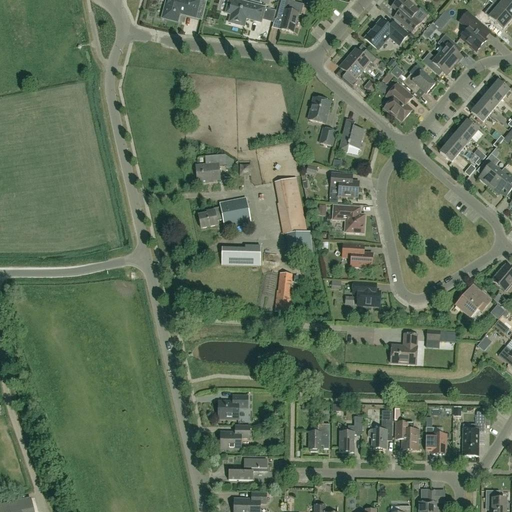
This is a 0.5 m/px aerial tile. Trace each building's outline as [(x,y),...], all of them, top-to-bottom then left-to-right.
[(167,0),(163,18),(177,22),(179,14),(195,18),(199,1),(197,0),(167,0)] [(261,23),(265,8),(235,0),(234,2),(229,1),(226,13),(231,15),(229,23),(244,27),(246,20),(249,20),(261,23)] [(293,34),(298,14),(292,13),(294,2),(286,0),(281,0),(277,16),(283,18),(280,30),(293,34)] [(418,12),(404,0),(398,0),(392,8),(398,13),(394,18),(402,25),(411,33),(419,24),(412,18),(418,12)] [(511,21),(511,20),(511,3),(511,1),(511,0),(496,0),(493,4),(511,21)] [(493,4),(488,10),(479,20),(489,29),(494,23),(503,30),(511,21),(493,4)] [(451,19),(444,13),(434,25),(440,32),(451,19)] [(485,40),(490,34),(467,13),(459,22),(468,30),(460,39),(476,52),(486,41),(485,40)] [(389,30),(380,22),(365,39),(378,50),(389,38),(399,46),(408,35),(394,23),(389,30)] [(454,67),(462,58),(451,48),(454,44),(445,36),(437,44),(444,50),(440,55),(454,67)] [(365,59),(355,50),(347,59),(362,72),(370,64),(374,67),(380,61),(370,52),(365,59)] [(429,54),(421,63),(431,71),(435,67),(446,76),(454,67),(440,55),(436,60),(429,54)] [(349,77),(344,83),(353,91),(359,85),(354,81),(362,72),(347,59),(339,68),(349,77)] [(410,75),(403,83),(413,92),(417,87),(426,95),(435,85),(421,72),(415,79),(410,75)] [(502,100),(509,92),(498,82),(491,90),(502,100)] [(391,101),(384,110),(391,116),(392,115),(402,123),(411,111),(405,106),(412,98),(397,85),(386,97),(391,101)] [(496,108),(502,100),(491,90),(484,98),(496,108)] [(424,94),(421,100),(428,104),(431,98),(424,94)] [(489,115),(496,108),(484,98),(478,105),(489,115)] [(308,121),(325,125),(330,103),(314,99),(308,121)] [(478,105),(471,113),(482,123),(489,115),(478,105)] [(346,121),(339,151),(347,153),(348,148),(360,150),(364,131),(353,128),(354,123),(346,121)] [(471,140),(478,132),(466,122),(460,130),(471,140)] [(320,144),(331,147),(335,132),(324,130),(320,144)] [(465,147),(471,140),(460,130),(453,137),(465,147)] [(453,137),(447,145),(458,155),(460,152),(463,155),(468,150),(465,147),(453,137)] [(451,163),(458,155),(447,145),(440,153),(451,163)] [(474,155),(479,160),(482,162),(486,158),(483,155),(478,150),(474,155)] [(478,179),(488,187),(500,173),(494,168),(499,162),(491,155),(482,165),(482,166),(486,169),(481,176),(478,179)] [(197,183),(220,181),(218,167),(226,166),(225,156),(205,158),(206,167),(196,168),(197,183)] [(240,165),(239,176),(250,177),(250,166),(240,165)] [(464,174),(469,178),(476,170),(471,166),(464,174)] [(511,189),(511,175),(504,169),(500,173),(488,187),(498,195),(499,194),(505,199),(511,189)] [(338,197),(358,198),(359,183),(352,182),(353,175),(331,174),(331,182),(330,189),(338,189),(338,197)] [(283,237),(286,236),(288,258),(312,256),(310,233),(306,233),(295,179),(274,183),(279,205),(277,205),(283,237)] [(221,210),(214,211),(207,213),(207,214),(198,216),(201,229),(217,226),(217,222),(223,221),(224,228),(250,223),(245,199),(220,205),(221,210)] [(365,216),(360,215),(361,208),(351,208),(333,206),(332,220),(346,221),(345,233),(363,234),(365,216)] [(364,254),(364,246),(343,245),(342,258),(351,259),(350,268),(371,269),(372,254),(364,254)] [(260,266),(260,247),(246,247),(246,250),(222,250),(222,249),(221,266),(222,266),(222,265),(260,266)] [(511,270),(506,266),(492,282),(504,291),(511,281),(511,270)] [(274,313),(276,313),(289,314),(291,293),(290,293),(292,275),(279,274),(277,291),(276,291),(274,313)] [(376,293),(377,286),(353,284),(352,294),(358,295),(357,306),(379,307),(380,293),(376,293)] [(455,306),(470,319),(478,309),(482,312),(491,302),(472,286),(464,296),(462,296),(460,297),(459,299),(460,301),(455,306)] [(497,316),(502,310),(497,305),(492,311),(497,316)] [(427,331),(427,341),(439,342),(440,332),(427,331)] [(456,333),(440,332),(440,342),(456,343),(456,333)] [(416,348),(417,336),(404,335),(403,347),(391,346),(390,364),(416,366),(417,348),(416,348)] [(511,350),(511,352),(506,347),(498,356),(508,365),(511,360),(511,350)] [(247,410),(247,399),(233,398),(232,406),(227,406),(227,402),(219,401),(219,400),(218,400),(218,422),(218,416),(226,417),(226,421),(237,421),(237,422),(238,422),(238,410),(247,410)] [(369,439),(372,439),(372,450),(385,450),(385,436),(391,436),(392,412),(381,412),(380,431),(372,431),(369,431),(368,433),(367,437),(369,439)] [(484,434),(484,417),(484,414),(476,413),(476,426),(470,426),(470,431),(463,431),(462,456),(477,457),(478,433),(484,434)] [(361,436),(362,418),(354,417),(354,427),(348,427),(348,433),(339,433),(339,453),(353,453),(354,435),(361,436)] [(419,431),(414,431),(414,424),(396,423),(395,441),(403,441),(402,451),(416,451),(417,438),(418,438),(419,431)] [(318,453),(318,451),(319,451),(320,447),(323,447),(323,449),(328,450),(328,447),(329,425),(317,425),(317,433),(308,433),(308,450),(310,451),(310,453),(318,453)] [(249,439),(249,427),(235,427),(234,434),(229,434),(229,433),(220,433),(220,450),(233,451),(233,449),(240,449),(240,439),(249,439)] [(432,429),(425,428),(425,442),(432,443),(432,455),(445,455),(445,436),(432,435),(432,429)] [(266,473),(266,461),(243,461),(243,469),(240,469),(240,473),(228,473),(228,482),(253,482),(253,473),(266,473)] [(434,511),(435,504),(435,492),(425,492),(425,504),(419,503),(419,511),(434,511)] [(505,511),(505,501),(500,501),(500,493),(486,492),(486,507),(492,507),(491,511),(505,511)] [(266,505),(266,495),(252,495),(251,501),(234,500),(233,511),(259,511),(260,505),(266,505)] [(0,511),(33,511),(31,498),(24,499),(24,497),(18,499),(19,501),(0,505),(0,511)]
